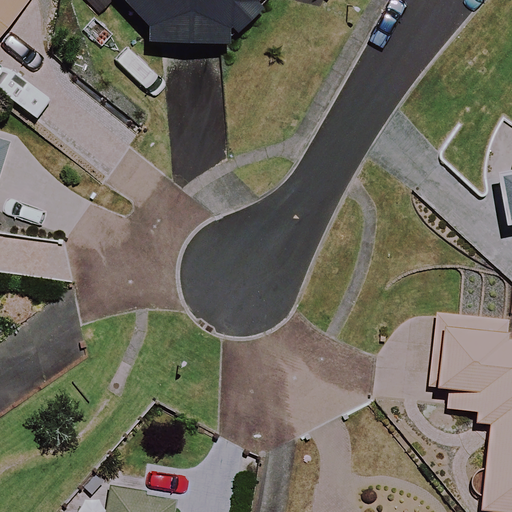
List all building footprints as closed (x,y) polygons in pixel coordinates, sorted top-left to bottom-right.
[(0,0),(0,31),(23,0),(0,0)] [(226,39),(261,0),(118,0),(145,24),(144,44),(226,49),(226,39)] [(511,168),(487,173),(503,256),(511,253),(511,168)] [(441,316),(427,408),(470,415),(468,426),(490,429),(478,510),(491,511),(511,511),(511,342),(506,342),(508,327),(441,316)] [(167,511),(169,500),(97,488),(93,511),(167,511)]
